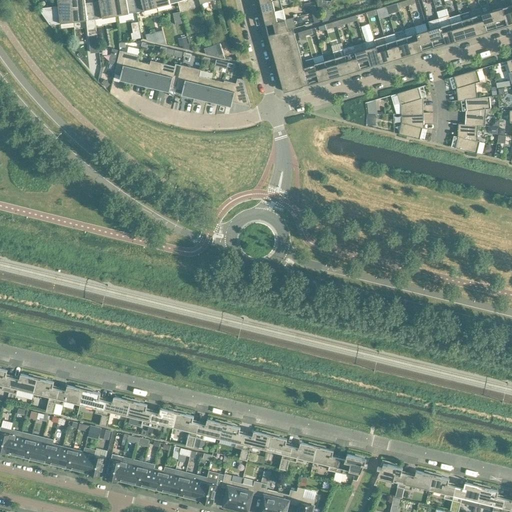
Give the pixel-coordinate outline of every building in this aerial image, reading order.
[(57,0),(59,6),(38,8),(50,24),(74,22),(71,0),(57,0)] [(71,0),(74,22),(87,20),(88,35),(97,34),(95,19),(92,2),(85,3),(85,0),(71,0)] [(99,0),(99,1),(92,2),(95,19),(116,16),(112,0),(99,0)] [(112,0),(116,16),(137,12),(134,0),(112,0)] [(134,0),(137,12),(157,7),(155,0),(134,0)] [(274,0),(261,3),(263,14),(283,9),(280,0),(274,0)] [(331,1),(320,0),(317,0),(319,8),(326,9),(331,1)] [(511,2),(511,0),(503,0),(500,1),(503,8),(508,25),(511,23),(511,2)] [(397,3),(387,6),(388,11),(389,14),(399,11),(398,8),(397,3)] [(477,34),(487,31),(482,14),(480,8),(470,11),(477,34)] [(508,25),(502,8),(492,11),(497,28),(508,25)] [(266,24),(285,19),(283,9),(263,14),(266,24)] [(470,11),(460,14),(467,37),(474,35),(477,34),(470,11)] [(497,28),(492,11),(482,14),(487,31),(497,28)] [(460,14),(449,17),(456,40),(463,38),(466,37),(467,37),(460,14)] [(439,18),(446,43),(456,40),(449,17),(449,15),(439,18)] [(434,47),(446,43),(439,18),(428,22),(430,29),(429,30),(434,47)] [(267,28),(269,35),(288,30),(288,29),(285,19),(266,24),(267,28)] [(407,36),(412,53),(422,50),(417,33),(415,27),(405,30),(407,36)] [(294,32),(289,33),(288,30),(269,35),(271,45),(284,91),(303,86),(303,85),(309,84),(304,67),(302,62),(294,34),(294,32)] [(422,50),(434,47),(429,30),(427,30),(417,33),(422,50)] [(395,34),(384,37),(391,60),(402,57),(396,39),(395,34)] [(402,57),(412,53),(407,36),(396,39),(402,57)] [(384,37),(374,40),(381,63),(391,60),(384,37)] [(188,38),(179,40),(180,46),(182,46),(189,44),(188,38)] [(374,40),(364,43),(371,66),(381,63),(374,40)] [(220,43),(212,46),(216,56),(225,58),(220,43)] [(364,43),(354,46),(360,69),(371,66),(364,43)] [(212,46),(204,48),(206,54),(216,56),(212,46)] [(354,46),(343,49),(350,72),(360,69),(354,46)] [(343,49),(333,52),(335,58),(340,75),(350,72),(344,49),(343,49)] [(117,64),(114,74),(121,75),(120,80),(121,79),(133,82),(138,61),(139,55),(138,57),(127,54),(127,52),(120,50),(119,53),(117,64)] [(313,58),(302,61),(304,67),(309,84),(319,81),(314,64),(313,58)] [(340,75),(335,58),(325,61),(330,78),(340,75)] [(145,85),(157,88),(163,63),(151,60),(150,64),(145,85)] [(227,68),(228,62),(216,60),(215,65),(227,68)] [(138,61),(133,82),(145,85),(150,64),(138,61)] [(319,81),(330,78),(325,61),(314,64),(319,81)] [(163,63),(157,88),(169,91),(169,92),(170,92),(171,87),(177,89),(182,65),(176,64),(175,66),(163,63)] [(194,97),(199,76),(201,70),(182,65),(177,89),(183,90),(182,95),(182,94),(194,97)] [(477,70),(454,76),(454,77),(457,88),(456,88),(458,100),(458,101),(461,100),(466,100),(466,99),(478,98),(477,98),(476,83),(480,81),(477,70)] [(212,79),(199,76),(194,97),(207,100),(212,79)] [(250,106),(251,106),(249,102),(243,80),(237,78),(236,83),(225,80),(219,103),(231,106),(231,107),(232,102),(250,106)] [(105,79),(101,83),(107,88),(110,84),(105,79)] [(207,100),(219,103),(225,80),(224,80),(224,82),(212,79),(207,100)] [(419,87),(398,93),(401,105),(401,113),(424,113),(423,98),(422,98),(419,88),(419,87)] [(465,124),(478,125),(485,126),(486,109),(491,108),(490,97),(489,96),(477,98),(478,98),(466,99),(466,100),(467,111),(466,110),(465,124)] [(194,107),(178,107),(178,112),(205,113),(205,100),(195,100),(194,107)] [(375,100),(367,103),(368,114),(377,114),(375,100)] [(401,122),(399,134),(407,136),(420,139),(420,138),(423,128),(424,128),(424,113),(401,113),(401,122)] [(456,147),(456,148),(468,151),(477,153),(477,152),(482,154),(485,143),(480,142),(480,141),(477,141),(478,125),(465,124),(458,123),(458,136),(459,137),(456,147)] [(0,384),(3,385),(2,390),(9,392),(13,378),(7,376),(6,376),(7,370),(0,368),(0,384)] [(18,389),(34,393),(38,376),(30,374),(29,376),(21,374),(20,379),(19,379),(13,378),(9,392),(17,393),(18,389)] [(46,378),(38,376),(34,393),(50,396),(46,411),(54,413),(56,403),(59,389),(53,388),(53,387),(54,382),(46,380),(46,378)] [(64,400),(80,404),(84,387),(76,385),(76,387),(67,385),(66,390),(65,390),(65,391),(59,389),(56,403),(63,405),(64,400)] [(93,389),(84,387),(80,404),(96,408),(95,413),(102,414),(103,414),(106,401),(100,399),(99,399),(101,393),(92,391),(93,389)] [(102,414),(100,424),(107,426),(111,412),(127,415),(131,399),(123,397),(122,399),(114,397),(113,402),(112,402),(106,401),(103,414),(102,414)] [(139,401),(131,399),(127,415),(143,419),(142,424),(149,426),(153,412),(147,411),(147,410),(146,410),(147,405),(139,403),(139,401)] [(158,423),(174,427),(178,410),(169,408),(169,410),(161,408),(159,413),(153,412),(149,426),(157,428),(158,423)] [(186,412),(178,410),(174,427),(189,431),(186,446),(194,447),(196,437),(199,423),(193,422),(193,421),(194,416),(185,414),(186,412)] [(29,411),(28,417),(34,419),(36,412),(29,411)] [(204,434),(220,438),(224,422),(216,419),(216,421),(207,419),(206,425),(205,424),(205,425),(199,423),(196,437),(203,439),(204,434)] [(233,424),(224,422),(220,438),(236,442),(235,447),(242,448),(242,449),(246,435),(240,433),(239,433),(240,428),(232,426),(233,424)] [(0,452),(6,454),(12,430),(1,427),(0,429),(0,452)] [(22,432),(12,430),(6,454),(6,452),(17,455),(22,432)] [(251,446),(267,450),(271,433),(263,431),(262,433),(254,431),(253,436),(252,436),(246,435),(242,449),(242,448),(239,459),(247,461),(251,446)] [(17,455),(27,457),(33,435),(22,432),(17,455)] [(279,435),(271,433),(267,450),(283,454),(279,468),(287,470),(289,460),(292,446),(286,445),(287,444),(286,444),(287,439),(279,437),(279,435)] [(33,435),(27,457),(38,460),(43,437),(33,435)] [(137,443),(139,437),(128,435),(127,441),(137,443)] [(38,460),(48,462),(54,440),(43,437),(38,460)] [(197,438),(195,446),(203,448),(204,444),(202,444),(203,440),(197,438)] [(54,440),(48,462),(59,465),(63,447),(53,445),(54,440)] [(298,457),(313,461),(318,444),(309,442),(309,444),(300,442),(299,447),(298,447),(298,448),(292,446),(289,460),(296,462),(298,457)] [(318,444),(313,461),(329,465),(328,470),(336,471),(339,458),(333,456),(332,456),(334,450),(325,448),(326,446),(318,444)] [(73,450),(63,447),(59,465),(69,467),(73,450)] [(84,452),(80,470),(90,472),(89,474),(90,474),(94,455),(95,455),(96,450),(85,447),(84,452)] [(84,452),(73,450),(69,467),(80,470),(84,452)] [(339,458),(336,471),(343,473),(354,476),(353,479),(357,480),(360,472),(361,473),(363,468),(364,464),(367,465),(368,464),(366,463),(369,457),(350,452),(350,454),(347,454),(346,459),(345,459),(339,458)] [(111,459),(106,478),(117,481),(123,457),(112,454),(111,459)] [(105,457),(95,455),(94,455),(90,474),(101,477),(105,457)] [(123,457),(117,481),(118,481),(118,479),(128,481),(134,459),(133,459),(124,457),(123,457)] [(139,484),(144,462),(134,459),(128,481),(139,484)] [(381,469),(378,477),(398,482),(397,486),(405,488),(408,474),(402,473),(401,472),(403,467),(394,465),(395,463),(383,460),(380,467),(378,466),(377,468),(381,469)] [(155,465),(144,462),(139,484),(149,487),(154,469),(155,465)] [(164,472),(160,489),(170,492),(176,470),(165,467),(164,472)] [(154,469),(149,487),(160,489),(164,472),(154,469)] [(176,470),(170,492),(181,495),(186,472),(176,470)] [(414,476),(408,474),(405,488),(412,490),(413,485),(429,489),(433,473),(425,471),(425,473),(416,470),(415,476),(414,475),(414,476)] [(186,472),(181,495),(191,497),(197,475),(186,472)] [(207,477),(201,501),(212,504),(217,485),(222,486),(225,474),(220,473),(218,480),(207,477)] [(222,486),(222,487),(228,488),(223,507),(232,509),(233,507),(236,508),(242,483),(230,480),(232,475),(225,473),(225,474),(222,486)] [(444,498),(452,500),(456,486),(449,484),(448,484),(449,479),(441,477),(441,475),(433,473),(429,489),(445,493),(444,498)] [(197,475),(191,497),(201,500),(201,501),(207,477),(197,475)] [(300,477),(298,486),(305,488),(307,479),(300,477)] [(242,483),(236,508),(239,509),(238,510),(245,511),(247,511),(252,494),(258,496),(261,482),(254,481),(253,486),(242,483)] [(261,482),(258,496),(264,497),(260,511),(272,511),(278,492),(267,489),(268,484),(261,482)] [(452,500),(450,510),(457,511),(458,511),(461,502),(462,497),(478,501),(482,485),(474,483),(473,485),(465,483),(464,488),(463,487),(463,488),(456,486),(452,500)] [(494,505),(492,511),(501,511),(505,498),(498,496),(497,496),(498,491),(490,489),(490,487),(482,485),(478,501),(494,505)] [(297,491),(294,504),(300,506),(298,511),(311,511),(313,505),(315,500),(303,497),(305,489),(298,487),(297,491)] [(278,492),(272,511),(285,511),(288,503),(294,504),(297,491),(291,489),(289,495),(278,492)] [(510,511),(511,509),(511,499),(511,500),(505,498),(501,511),(510,511)]
